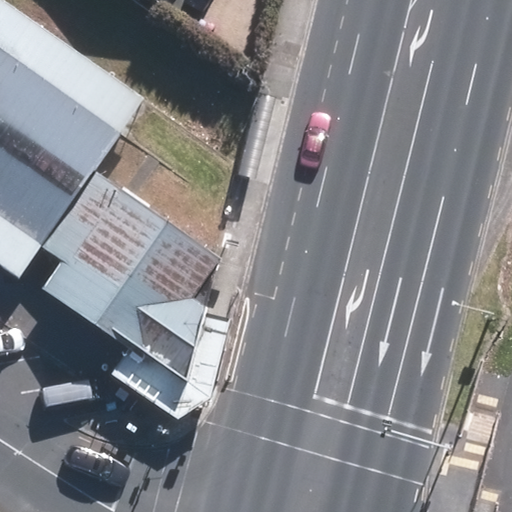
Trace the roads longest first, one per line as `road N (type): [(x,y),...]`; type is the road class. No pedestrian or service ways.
road 1 (primary): [(298,511),(424,0)]
road 2 (residential): [(108,511),(0,444)]
